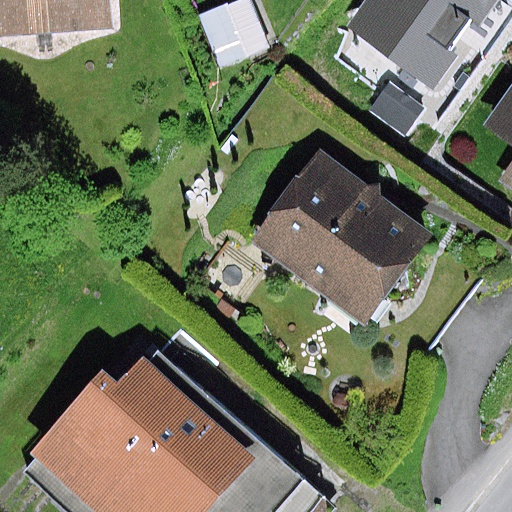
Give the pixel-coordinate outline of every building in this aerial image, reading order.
[(117,0),(0,0),(0,36),(120,30),(117,0)] [(251,0),(241,0),(200,15),(219,67),(269,49),(251,0)] [(511,3),(507,0),(382,0),(362,30),(436,82),(464,42),(484,57),(511,17),(511,3)] [(511,95),(491,128),(511,141),(511,95)] [(439,234),(326,153),(258,247),(371,328),(439,234)] [(488,269),(439,234),(371,328),(420,363),(488,269)] [(335,511),(340,506),(155,350),(127,383),(114,372),(28,474),(73,511),(335,511)]
